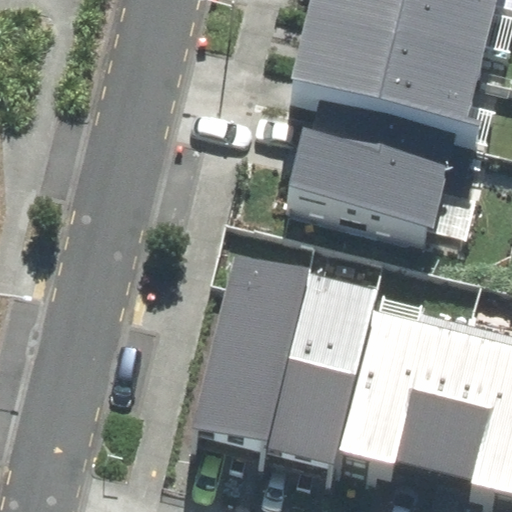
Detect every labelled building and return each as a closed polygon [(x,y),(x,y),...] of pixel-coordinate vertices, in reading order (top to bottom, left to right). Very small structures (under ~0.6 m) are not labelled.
[(317,0),(306,48),(485,91),(503,15),(440,0),(317,0)] [(440,0),(503,15),(506,0),(440,0)] [(318,110),(313,130),(466,167),(485,91),(306,48),(293,104),(318,110)] [(313,130),(295,206),(448,243),(466,167),(313,130)] [(241,274),(199,438),(271,456),(313,292),(241,274)] [(380,309),(313,292),(271,456),(338,473),(343,451),(379,311),(380,309)] [(343,451),(439,476),(476,336),(379,311),(343,451)] [(439,476),(511,495),(511,345),(476,336),(439,476)]
